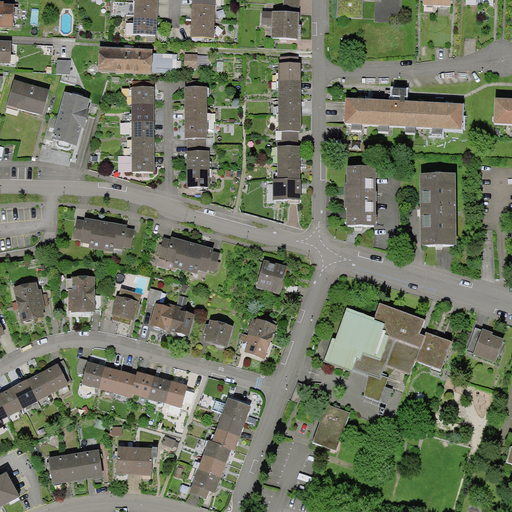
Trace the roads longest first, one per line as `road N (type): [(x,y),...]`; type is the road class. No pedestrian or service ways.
road 1 (residential): [(0,188),(113,191),(324,255)]
road 2 (residential): [(0,372),(70,338),(91,337),(280,388)]
road 3 (residential): [(318,0),(317,232),(324,255)]
road 4 (residential): [(324,255),(511,310)]
road 5 (residential): [(324,255),(280,388)]
road 6 (residential): [(280,388),(231,511)]
